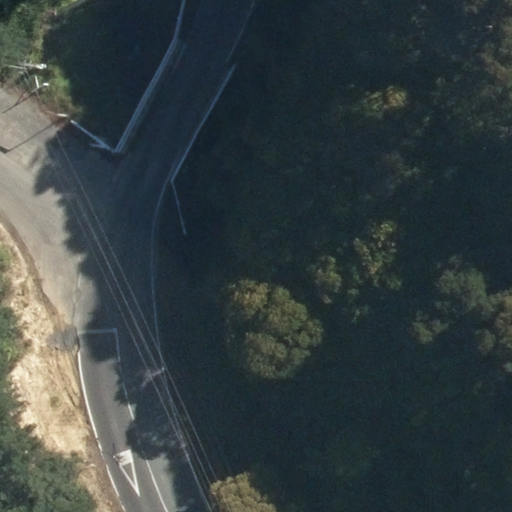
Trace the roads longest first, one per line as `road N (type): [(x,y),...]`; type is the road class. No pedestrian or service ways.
road 1 (tertiary): [(124,228),(124,364),(143,444),(172,511)]
road 2 (tertiary): [(231,0),(141,169),(124,228)]
road 3 (residential): [(0,134),(124,228)]
